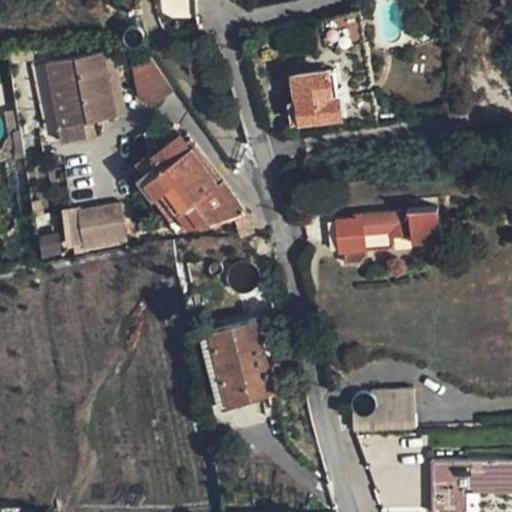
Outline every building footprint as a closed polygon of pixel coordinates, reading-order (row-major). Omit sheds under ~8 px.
[(366,42),(361,6),(321,19),(325,49),(366,42)] [(248,36),(245,39),(244,43),(245,46),(247,48),(251,49),(255,49),(259,45),(259,41),(258,38),(256,35),(250,35),(248,36)] [(208,69),(202,38),(186,42),(192,72),(208,69)] [(76,56),(48,60),(64,141),(98,136),(95,119),(124,113),(112,50),(76,56)] [(125,64),(132,98),(146,106),(165,91),(145,59),(125,64)] [(327,69),(295,74),(302,119),(341,113),(339,95),(331,96),(327,69)] [(294,120),(302,119),(299,101),(292,102),(294,120)] [(8,134),(0,146),(0,160),(26,156),(18,109),(4,112),(8,134)] [(199,222),(246,209),(224,177),(219,180),(194,145),(162,168),(199,222)] [(442,237),(439,203),(355,212),(355,215),(337,217),(340,251),(344,250),(346,262),(363,260),(363,258),(368,254),(367,248),(365,232),(393,229),(393,233),(412,232),(413,240),(442,237)] [(88,244),(124,239),(120,206),(83,211),(88,244)] [(395,245),(393,233),(393,229),(365,232),(367,248),(395,245)] [(0,280),(0,502),(207,502),(162,268),(142,254),(0,280)] [(274,390),(256,315),(209,329),(227,402),(274,390)] [(414,385),(372,387),(372,392),(369,391),(364,391),(358,392),(355,395),(353,400),(353,404),(354,429),(416,426),(414,385)] [(511,457),(431,459),(432,511),(511,510),(511,457)]
